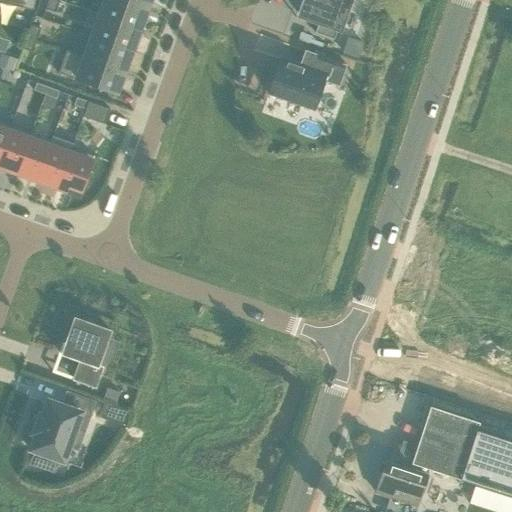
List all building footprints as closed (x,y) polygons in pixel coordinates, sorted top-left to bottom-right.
[(12,0),(12,5),(32,9),(34,0),(12,0)] [(58,0),(57,0),(47,0),(45,9),(54,12),(58,0)] [(145,8),(121,0),(104,0),(99,15),(137,29),(145,8)] [(121,0),(145,8),(147,0),(121,0)] [(314,32),(333,39),(347,0),(300,0),(297,12),(319,20),(314,32)] [(92,36),(130,50),(137,29),(99,15),(92,36)] [(40,28),(30,25),(26,36),(36,40),(40,28)] [(36,40),(26,36),(22,48),(31,52),(36,40)] [(85,57),(123,70),(130,50),(92,36),(85,57)] [(299,64),(280,58),(268,92),(313,108),(323,81),(339,87),(346,65),(304,49),(299,64)] [(115,93),(123,70),(85,57),(66,50),(57,73),(115,93)] [(18,59),(7,55),(4,62),(16,66),(18,59)] [(29,63),(18,59),(16,66),(27,70),(29,63)] [(59,83),(48,79),(45,87),(56,91),(59,83)] [(70,87),(59,83),(56,91),(68,95),(70,87)] [(100,98),(89,94),(86,101),(97,105),(100,98)] [(111,102),(100,98),(97,105),(108,109),(111,102)] [(0,152),(10,126),(0,122),(0,152)] [(10,126),(0,152),(0,167),(16,173),(30,133),(10,126)] [(30,133),(16,173),(36,180),(50,140),(30,133)] [(52,135),(36,180),(57,187),(71,147),(72,143),(52,135)] [(71,147),(57,187),(77,195),(81,183),(86,184),(89,174),(85,172),(91,154),(71,147)] [(491,326),(501,296),(448,278),(444,290),(441,290),(435,308),(491,326)] [(114,332),(74,317),(60,354),(79,361),(72,379),(98,389),(106,369),(101,367),(114,332)] [(118,394),(106,390),(103,397),(115,402),(118,394)] [(35,434),(30,449),(63,461),(68,446),(77,449),(84,429),(75,426),(79,413),(88,416),(93,402),(66,392),(62,405),(47,400),(42,415),(39,414),(32,433),(35,434)] [(127,410),(104,401),(98,417),(122,425),(127,410)] [(511,440),(477,429),(479,421),(430,406),(417,446),(404,442),(398,459),(402,460),(400,466),(385,461),(375,491),(390,496),(384,511),(414,511),(417,505),(429,469),(511,495),(511,440)]
